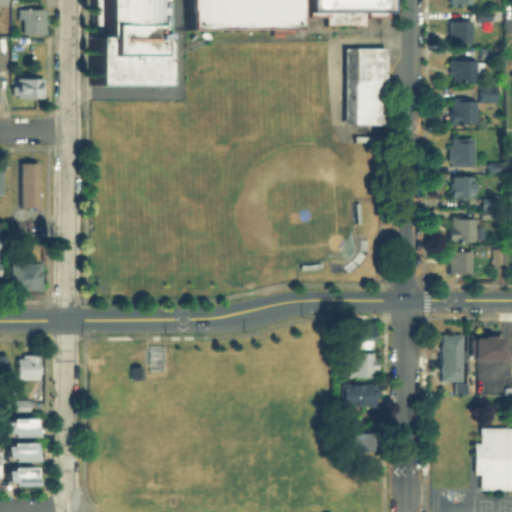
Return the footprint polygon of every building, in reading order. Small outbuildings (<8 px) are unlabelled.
[(154,0),(154,37),(163,37),(163,88),(91,88),(91,36),(101,36),(100,0),(154,0)] [(100,0),(101,36),(91,36),(91,0),(100,0)] [(290,0),(290,31),(185,31),(185,0),(290,0)] [(382,0),(382,8),(301,8),(301,0),(382,0)] [(301,8),(382,8),(381,17),(360,17),(360,24),(322,24),(322,16),(301,16),(301,8)] [(14,10),(42,10),(41,35),(18,35),(18,20),(14,20),(14,10)] [(488,11),(488,19),(475,19),(475,11),(488,11)] [(446,21),(468,21),(468,44),(446,44),(446,21)] [(340,47),(340,124),(382,123),(382,47),(340,47)] [(480,61),(480,73),(473,73),(473,79),(448,79),(448,61),(480,61)] [(18,89),(18,81),(43,81),(43,98),(14,97),(14,89),(18,89)] [(476,101),(495,101),(495,84),(477,83),(476,101)] [(472,99),(472,122),(446,122),(446,99),(472,99)] [(447,137),(469,137),(469,165),(446,165),(447,137)] [(16,163),(33,163),(34,208),(16,208),(16,163)] [(470,177),(470,197),(448,197),(448,177),(470,177)] [(479,204),(493,204),(493,216),(479,216),(479,204)] [(447,218),(471,218),(471,224),(479,224),(479,239),(456,239),(456,244),(446,244),(447,218)] [(474,250),(474,262),(466,262),(466,272),(446,272),(446,250),(474,250)] [(2,262),(33,262),(33,289),(2,289),(2,262)] [(369,323),(369,347),(346,346),(346,323),(369,323)] [(437,382),(437,334),(458,334),(458,384),(461,384),(461,394),(450,394),(450,382),(437,382)] [(497,337),(497,358),(470,358),(470,337),(497,337)] [(345,352),(370,352),(370,375),(345,375),(345,352)] [(18,354),(34,354),(34,381),(12,381),(12,358),(18,358),(18,354)] [(372,384),(372,405),(337,405),(337,384),(372,384)] [(10,400),(26,400),(26,413),(10,413),(10,400)] [(3,416),(29,416),(29,436),(1,436),(1,432),(0,432),(0,421),(3,421),(3,416)] [(511,427),(477,427),(477,443),(469,443),(469,473),(476,473),(476,488),(511,488),(511,427)] [(348,435),(371,435),(371,449),(348,449),(348,435)] [(0,444),(3,444),(3,442),(29,441),(29,460),(0,460),(0,444)] [(0,468),(2,468),(2,465),(29,465),(29,486),(0,486),(0,468)]
